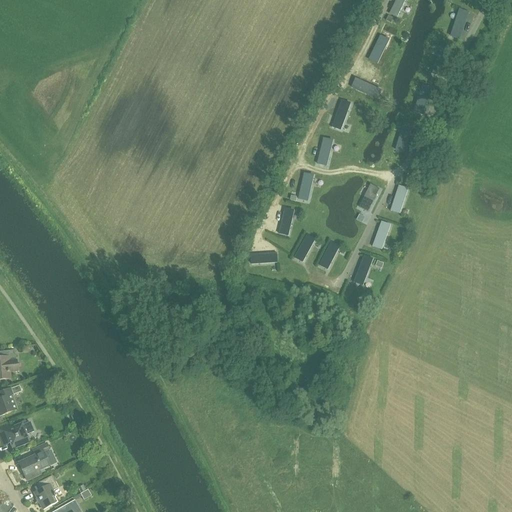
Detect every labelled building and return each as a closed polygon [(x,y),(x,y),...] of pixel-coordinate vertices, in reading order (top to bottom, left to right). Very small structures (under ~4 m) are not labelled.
[(396,0),(390,14),(397,18),(405,0),(396,0)] [(457,21),(456,20),(451,37),(460,40),(469,13),(461,11),(457,21)] [(389,40),(381,36),(369,61),(378,65),(385,51),(384,50),(389,40)] [(443,48),(439,58),(438,58),(433,74),(442,77),(451,51),(443,48)] [(378,101),(381,93),(372,88),(356,80),(352,89),(378,101)] [(421,96),(420,96),(415,113),(424,115),(432,89),(424,86),(421,96)] [(343,102),(333,128),(342,131),(349,113),(348,112),(351,105),(343,102)] [(405,124),(401,134),(396,151),(405,153),(413,127),(405,124)] [(324,139),(317,164),(327,167),(334,142),(324,139)] [(305,174),(299,200),(308,202),(314,176),(305,174)] [(368,212),(380,190),(371,185),(364,197),(365,198),(360,208),(368,212)] [(399,213),(402,206),(403,206),(408,189),(399,186),(391,211),(399,213)] [(293,211),(285,209),(279,234),(288,236),(292,219),(291,219),(293,211)] [(385,242),(391,226),(382,222),(373,246),(381,249),(384,242),(385,242)] [(314,240),(307,236),(294,258),(303,263),(311,247),(310,247),(314,240)] [(335,254),(339,247),(331,243),(319,266),(328,270),(336,255),(335,254)] [(370,258),(388,265),(390,258),(373,251),(370,258)] [(276,254),(251,255),(252,265),(269,264),(269,263),(277,262),(276,254)] [(364,256),(354,282),(362,285),(365,278),(366,278),(373,259),(364,256)] [(4,351),(4,358),(0,358),(0,379),(10,379),(9,373),(17,372),(16,361),(15,350),(4,351)] [(0,416),(16,410),(11,396),(21,392),(19,386),(0,392),(0,416)] [(74,428),(84,422),(70,400),(65,401),(74,428)] [(10,443),(13,449),(29,442),(27,435),(34,432),(31,422),(23,425),(22,423),(14,427),(12,423),(0,428),(0,436),(4,446),(10,443)] [(19,463),(27,481),(40,474),(38,471),(49,466),(42,452),(49,449),(46,444),(33,450),(35,455),(19,463)] [(34,492),(43,510),(58,502),(52,491),(58,488),(52,476),(37,484),(39,489),(34,492)] [(80,494),(85,491),(82,486),(77,489),(80,494)] [(80,494),(83,500),(91,496),(88,490),(85,491),(80,494)] [(80,511),(74,500),(54,511),(80,511)]
